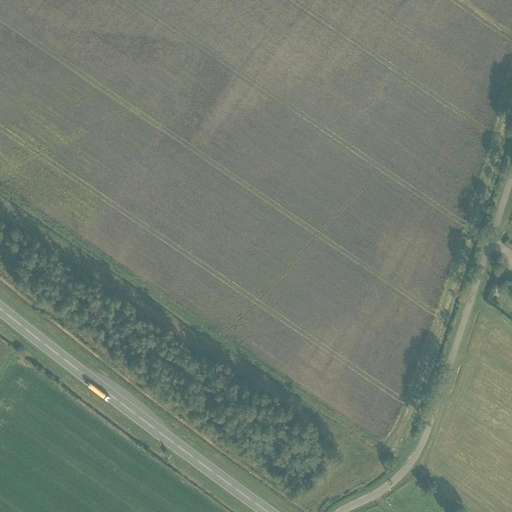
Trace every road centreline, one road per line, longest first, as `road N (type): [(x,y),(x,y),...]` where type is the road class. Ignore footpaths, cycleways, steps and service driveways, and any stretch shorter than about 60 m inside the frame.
road 1 (unclassified): [(340,511),(383,490),(420,448),(511,175)]
road 2 (trunk): [(267,511),(0,308)]
